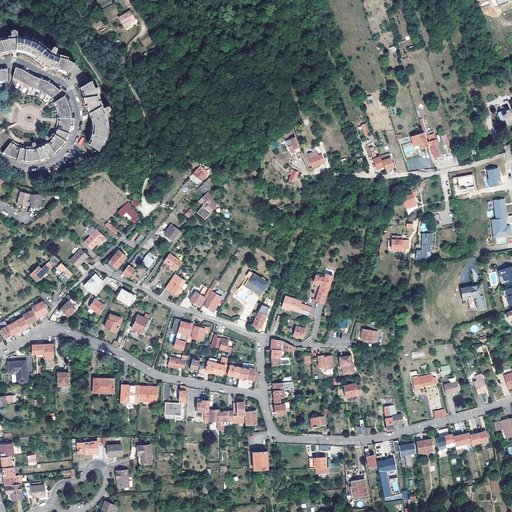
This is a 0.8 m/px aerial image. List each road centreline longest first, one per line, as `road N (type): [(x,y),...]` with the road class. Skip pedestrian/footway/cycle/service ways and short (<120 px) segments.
road 1 (residential): [(511,399),(360,440),(283,438),(259,397)]
road 2 (residential): [(259,397),(158,376),(117,352),(46,330)]
road 3 (residential): [(0,157),(34,167),(54,160),(77,123),(69,88),(22,62),(0,63)]
road 4 (track): [(147,213),(150,140),(124,59),(142,23)]
road 5 (residential): [(98,263),(164,304),(260,336)]
road 6 (residential): [(339,174),(432,175),(510,153)]
road 7 (residential): [(78,511),(105,484),(101,466),(54,495)]
